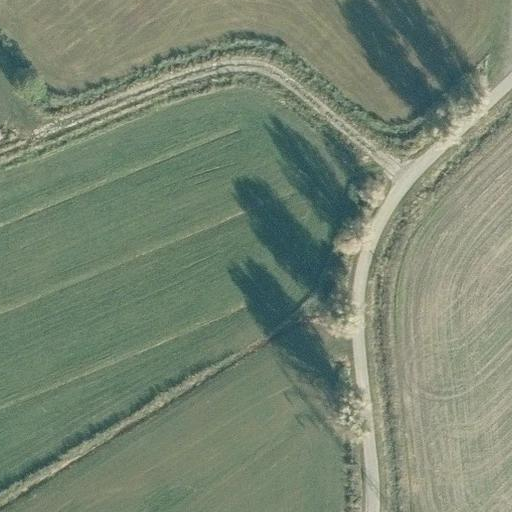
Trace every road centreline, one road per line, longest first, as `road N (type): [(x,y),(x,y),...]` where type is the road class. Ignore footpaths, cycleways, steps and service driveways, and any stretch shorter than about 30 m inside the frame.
road 1 (unclassified): [(0,158),(206,77),(257,72),(410,178)]
road 2 (unclassified): [(370,511),(377,458),(362,398),(361,330),(375,235),(410,178)]
road 3 (residential): [(410,178),(511,81)]
